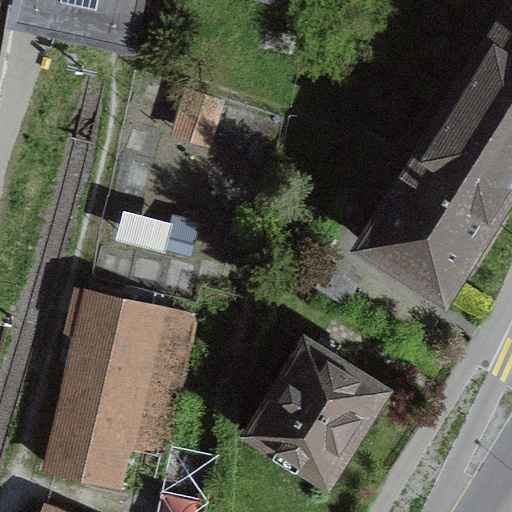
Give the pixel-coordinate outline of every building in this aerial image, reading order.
[(145,0),(12,0),(7,25),(134,53),(145,0)] [(511,1),(496,27),(455,92),(511,128),(511,1)] [(441,290),(511,178),(511,128),(455,92),(414,157),(361,239),(441,290)] [(205,155),(219,107),(180,95),(165,144),(205,155)] [(155,488),(195,315),(89,290),(48,464),(116,480),(116,479),(155,488)] [(334,494),(398,392),(309,336),(244,437),(334,494)]
